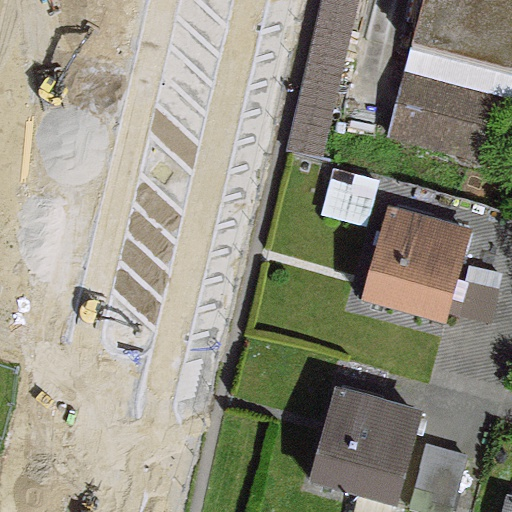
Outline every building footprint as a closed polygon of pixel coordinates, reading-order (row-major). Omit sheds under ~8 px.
[(511,0),(423,0),(390,138),(503,166),(511,128),(511,105),(509,105),(511,94),(511,0)] [(453,274),(463,237),(383,215),(359,302),(439,325),(453,274)] [(458,314),(488,321),(501,272),(470,264),(458,314)] [(308,485),(389,507),(413,420),(377,410),(332,398),(308,485)] [(440,511),(456,456),(426,448),(410,508),(424,511),(440,511)]
